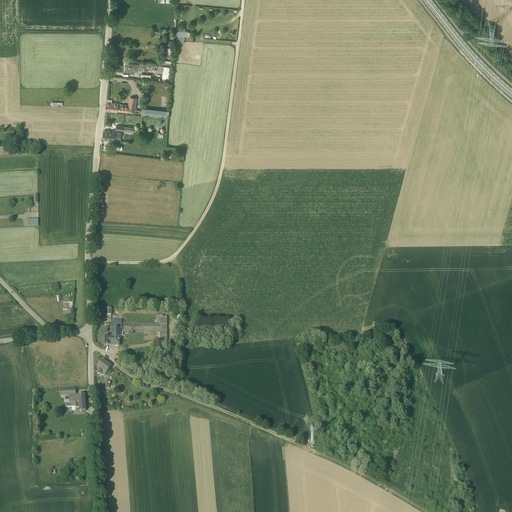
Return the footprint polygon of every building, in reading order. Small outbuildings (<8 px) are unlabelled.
[(175,43),(184,44),(184,37),(189,37),(189,31),(176,31),(175,43)] [(158,70),(162,70),(161,80),(168,81),(170,67),(158,66),(158,70)] [(108,99),(107,103),(106,103),(106,111),(117,112),(117,111),(134,113),(134,114),(168,118),(170,97),(162,96),(161,110),(142,108),(142,111),(135,110),(137,98),(129,97),(128,105),(118,104),(112,103),(112,100),(108,99)] [(104,131),(103,139),(120,141),(121,133),(104,131)] [(73,302),(63,302),(63,314),(73,314),(73,302)] [(119,347),(119,338),(122,338),(122,337),(121,337),(121,334),(122,334),(122,332),(136,332),(144,332),(144,334),(160,335),(160,341),(167,340),(167,317),(157,317),(157,323),(134,323),(129,322),(122,322),(122,321),(111,321),(111,336),(105,336),(104,346),(119,347)] [(228,324),(187,324),(187,336),(231,335),(231,328),(228,328),(228,324)] [(100,375),(104,375),(111,367),(102,360),(98,366),(97,374),(100,374),(100,375)] [(70,402),(85,401),(85,394),(76,395),(76,390),(60,391),(61,396),(70,395),(70,402)] [(70,402),(64,402),(61,402),(61,406),(65,406),(65,407),(75,407),(75,412),(86,411),(85,401),(70,402)]
